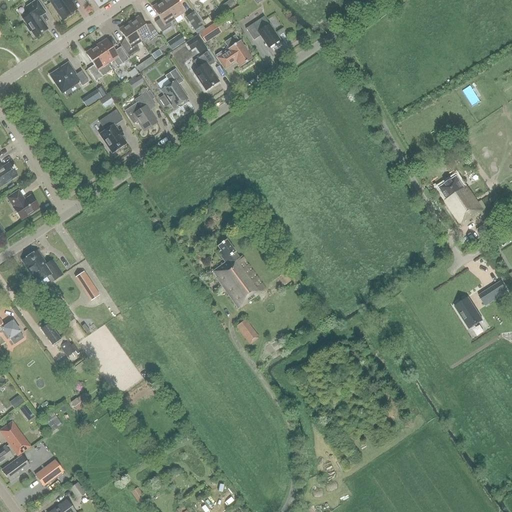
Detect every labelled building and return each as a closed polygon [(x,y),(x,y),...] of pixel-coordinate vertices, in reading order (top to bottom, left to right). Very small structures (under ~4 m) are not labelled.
[(31,32),(35,38),(48,29),(39,17),(46,13),(37,0),(26,7),(31,14),(23,20),(27,26),(26,27),(30,32),(31,32)] [(73,0),(49,0),(63,19),(76,10),(73,5),(70,5),(71,2),(73,0)] [(163,3),(174,19),(184,13),(175,0),(164,0),(165,2),(163,3)] [(200,0),(188,0),(195,11),(201,7),(198,2),(200,0)] [(235,5),(231,0),(229,0),(222,5),(226,11),(235,5)] [(174,19),(163,3),(161,4),(159,3),(153,7),(154,9),(153,9),(160,19),(155,23),(162,33),(171,27),(169,23),(174,19)] [(197,35),(200,33),(205,30),(193,12),(186,18),(197,35)] [(202,21),(205,26),(211,22),(208,17),(202,21)] [(269,48),(280,41),(269,25),(270,25),(269,24),(269,25),(264,17),(246,29),(253,41),(260,36),(269,48)] [(130,25),(141,42),(146,38),(149,42),(158,35),(151,25),(146,29),(139,19),(138,18),(132,21),(131,24),(130,25)] [(120,32),(127,42),(121,45),(129,58),(140,50),(136,45),(141,42),(130,25),(128,26),(126,26),(120,30),(121,31),(120,32)] [(205,30),(200,33),(205,41),(215,35),(210,26),(205,30)] [(179,34),(166,42),(171,50),(184,41),(179,34)] [(220,52),(215,55),(217,58),(225,69),(236,62),(240,67),(252,60),(247,52),(247,50),(245,46),(242,46),(239,41),(235,35),(224,43),(228,49),(229,51),(222,55),(220,52)] [(197,36),(186,43),(191,51),(195,48),(199,54),(206,49),(197,36)] [(96,46),(107,63),(113,60),(118,67),(129,60),(121,48),(114,52),(107,40),(100,45),(99,43),(96,46)] [(107,63),(96,46),(92,48),(93,50),(86,54),(94,65),(87,70),(96,82),(107,74),(112,71),(107,64),(107,63)] [(215,63),(207,52),(193,61),(198,69),(193,72),(205,91),(219,82),(209,67),(215,63)] [(142,64),(136,67),(140,73),(145,69),(142,64)] [(75,76),(68,65),(57,72),(56,71),(50,75),(51,76),(50,77),(54,82),(55,82),(62,92),(79,81),(82,87),(89,82),(81,71),(75,76)] [(183,102),(187,99),(186,100),(181,92),(182,92),(181,89),(178,85),(183,82),(175,69),(165,76),(170,84),(161,91),(164,95),(164,96),(160,98),(160,100),(164,106),(166,107),(171,103),(171,104),(171,103),(174,108),(173,109),(177,106),(178,107),(180,107),(184,105),(184,103),(183,102)] [(143,82),(140,76),(134,79),(138,85),(143,82)] [(100,88),(97,90),(102,98),(105,96),(100,88)] [(101,97),(97,91),(93,94),(97,100),(101,97)] [(146,93),(151,101),(154,99),(149,91),(146,93)] [(151,101),(146,93),(135,101),(137,104),(125,112),(133,124),(137,121),(144,132),(157,123),(149,111),(155,107),(151,101)] [(108,94),(104,97),(109,106),(114,103),(108,94)] [(116,110),(99,122),(105,131),(99,135),(112,154),(126,144),(114,126),(123,120),(116,110)] [(0,187),(17,176),(13,170),(14,169),(13,168),(12,169),(9,164),(2,168),(0,165),(0,187)] [(456,177),(440,188),(448,200),(444,202),(460,225),(466,221),(467,222),(483,211),(467,187),(464,189),(456,177)] [(13,208),(21,220),(39,209),(30,196),(24,200),(18,191),(7,198),(13,208)] [(481,201),(477,203),(483,210),(486,208),(484,206),(482,203),(481,201)] [(245,228),(249,233),(254,229),(250,224),(245,228)] [(211,273),(238,310),(265,290),(241,257),(239,258),(226,240),(217,246),(220,250),(217,252),(225,263),(211,273)] [(24,263),(38,283),(51,274),(55,280),(62,275),(53,261),(47,266),(38,253),(24,263)] [(91,301),(99,295),(83,272),(75,277),(91,301)] [(487,290),(478,296),(485,306),(493,301),(487,290)] [(469,329),(482,321),(468,298),(454,307),(469,329)] [(52,308),(65,326),(75,319),(62,301),(52,308)] [(0,332),(4,334),(5,333),(9,339),(19,332),(12,322),(4,328),(2,325),(2,324),(0,320),(0,332)] [(245,321),(236,328),(249,345),(258,338),(245,321)] [(54,330),(49,323),(42,329),(49,340),(52,345),(56,343),(59,348),(60,347),(67,357),(72,353),(74,357),(79,353),(73,344),(71,346),(64,336),(61,339),(55,330),(54,330)] [(87,365),(84,360),(75,367),(78,372),(87,365)] [(89,401),(83,394),(78,398),(81,402),(80,403),(77,399),(71,403),(76,411),(89,401)] [(25,402),(20,395),(13,399),(18,406),(25,402)] [(43,419),(52,432),(58,428),(49,415),(43,419)] [(0,463),(6,459),(8,461),(12,458),(11,456),(15,453),(17,455),(28,447),(11,423),(0,432),(10,445),(6,448),(4,446),(0,449),(0,463)] [(10,464),(1,471),(3,473),(10,482),(29,468),(21,456),(10,464)] [(54,461),(35,475),(43,486),(62,472),(54,461)] [(69,489),(76,499),(84,494),(76,484),(69,489)] [(142,494),(137,487),(130,492),(138,503),(141,501),(139,497),(142,494)] [(49,511),(73,511),(65,501),(49,511)]
